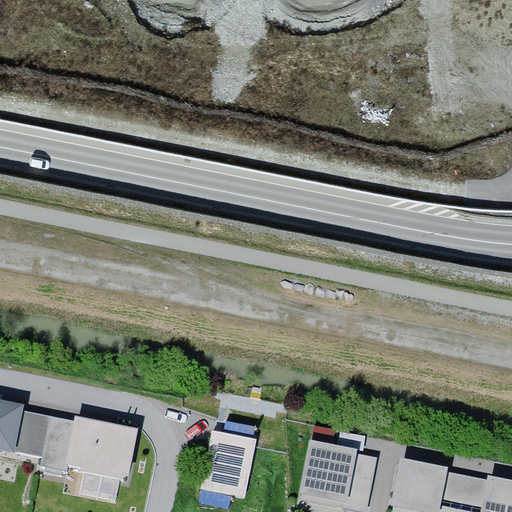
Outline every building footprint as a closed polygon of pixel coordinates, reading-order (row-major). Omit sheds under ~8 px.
[(0,410),(0,458),(18,462),(28,416),(0,410)] [(146,441),(81,428),(72,477),(136,489),(146,441)] [(204,499),(248,508),(261,449),(217,439),(204,499)] [(370,506),(379,451),(311,441),(302,496),(370,506)] [(394,511),(511,511),(511,476),(402,457),(392,511),(394,511)]
